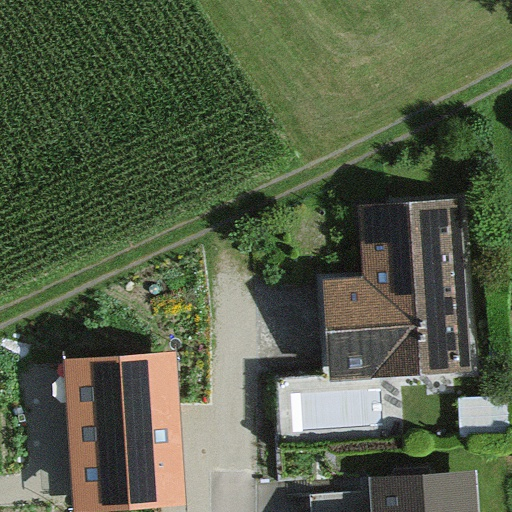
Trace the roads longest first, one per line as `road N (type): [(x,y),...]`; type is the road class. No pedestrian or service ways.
road 1 (track): [(0,321),(511,69)]
road 2 (residential): [(224,511),(231,258)]
